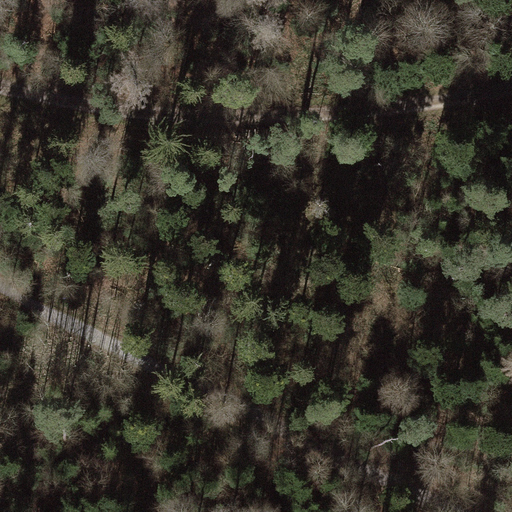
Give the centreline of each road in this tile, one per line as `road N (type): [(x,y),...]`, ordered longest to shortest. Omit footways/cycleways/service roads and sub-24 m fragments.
road 1 (track): [(0,86),(77,104),(415,108),(511,80)]
road 2 (track): [(0,282),(453,511)]
